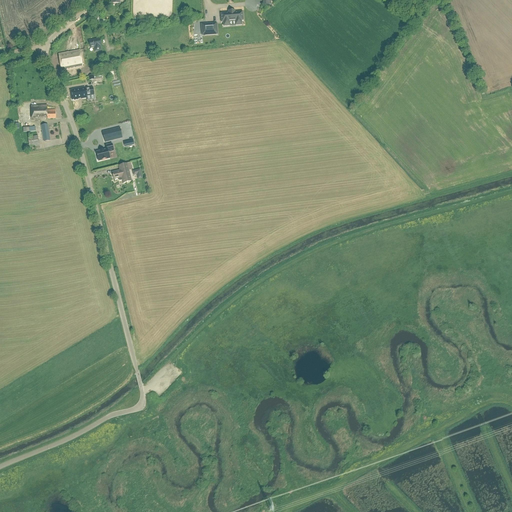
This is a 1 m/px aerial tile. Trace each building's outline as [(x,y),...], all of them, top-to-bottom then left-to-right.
[(243,21),(242,12),(237,13),(235,13),(235,12),(228,13),(220,14),(221,23),(223,23),(223,27),(230,26),(229,22),(235,22),(235,26),(242,25),(241,21),(243,21)] [(207,30),(208,38),(222,37),(221,29),(207,30)] [(89,41),(90,48),(94,48),(95,52),(101,51),(100,46),(101,46),(99,39),(89,41)] [(62,70),(83,66),(80,50),(75,51),(68,53),(58,55),(60,60),(60,64),(62,70)] [(103,70),(114,66),(112,61),(101,64),(103,70)] [(94,95),(93,88),(85,89),(85,88),(72,90),(70,91),(72,100),(74,100),(74,101),(78,100),(78,99),(81,99),(86,98),(86,96),(94,95)] [(55,110),(47,111),(47,106),(31,106),(31,121),(47,121),(47,119),(55,119),(55,110)] [(44,142),(50,141),(48,131),(47,125),(41,126),(43,137),(44,142)] [(102,132),(105,143),(122,138),(120,128),(102,132)] [(25,151),(40,148),(38,136),(37,136),(28,137),(29,145),(24,146),(25,151)] [(123,142),(125,148),(134,146),(132,140),(123,142)] [(104,151),(104,150),(100,151),(100,152),(96,153),(97,157),(96,157),(97,161),(98,161),(110,159),(109,154),(108,152),(114,151),(112,144),(106,146),(107,150),(104,151)] [(120,171),(112,173),(113,176),(112,176),(113,177),(113,176),(114,180),(118,179),(118,182),(122,181),(123,184),(132,182),(129,171),(127,164),(119,166),(120,171)] [(140,170),(132,172),(133,177),(137,176),(138,181),(142,180),(140,170)]
